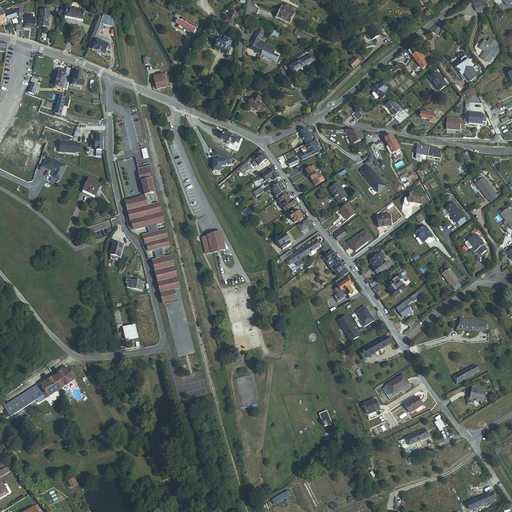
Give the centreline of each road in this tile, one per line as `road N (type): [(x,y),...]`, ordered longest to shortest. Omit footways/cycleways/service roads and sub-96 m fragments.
road 1 (unclassified): [(177,390),(146,266),(121,215),(108,77)]
road 2 (unclassified): [(310,120),(460,0)]
road 3 (unclassified): [(348,263),(261,141)]
road 4 (unclassified): [(399,343),(474,283),(511,287)]
road 5 (residential): [(310,120),(434,141)]
